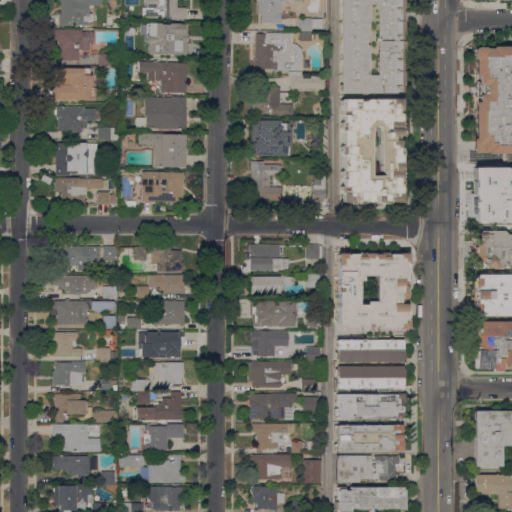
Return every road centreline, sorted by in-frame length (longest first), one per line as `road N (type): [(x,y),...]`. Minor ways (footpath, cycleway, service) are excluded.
road 1 (residential): [(17,511),(21,0)]
road 2 (residential): [(214,511),(218,0)]
road 3 (secondary): [(437,511),(436,0)]
road 4 (residential): [(437,225),(0,223)]
